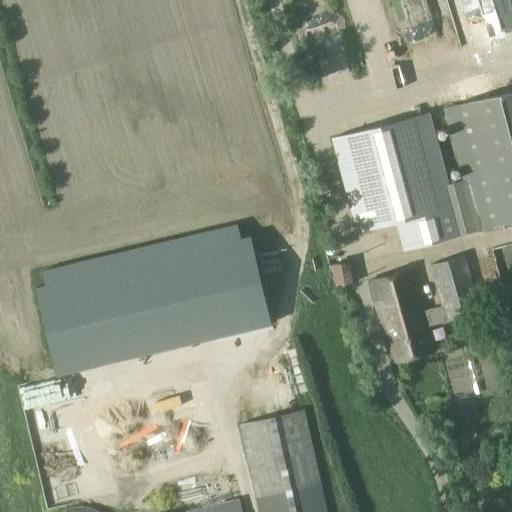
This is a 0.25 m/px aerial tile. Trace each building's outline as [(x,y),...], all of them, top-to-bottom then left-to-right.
[(511,90),(446,108),(459,161),(464,180),(442,185),(423,113),(332,137),(357,231),(396,221),(403,249),(511,220),(511,90)] [(36,287),(57,375),(271,324),(250,236),(240,238),(237,224),(42,271),(46,285),(36,287)] [(428,326),(479,312),(464,254),(429,264),(440,306),(423,310),(411,268),(368,280),(390,361),(434,349),(428,326)] [(352,284),(353,281),(346,259),(329,266),(335,289),(352,284)] [(238,424),(255,497),(258,511),(326,511),(303,408),(238,424)] [(242,511),(239,498),(178,511),(242,511)]
